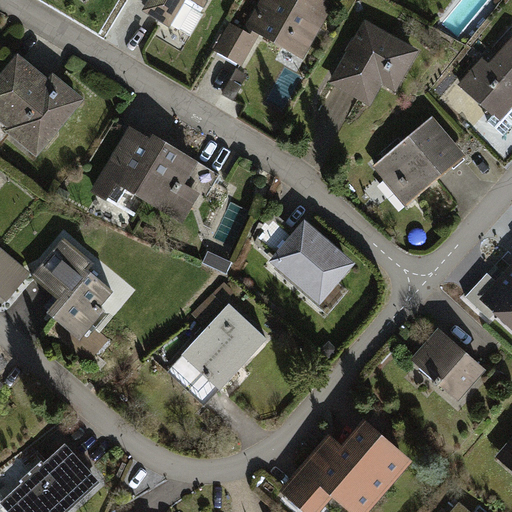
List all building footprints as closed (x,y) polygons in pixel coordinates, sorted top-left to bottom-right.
[(205,0),(145,0),(140,11),(167,26),(181,0),(190,0),(202,6),(205,0)] [(255,0),(240,31),(225,24),(212,49),(239,64),(255,33),(303,58),(332,3),(326,0),(255,0)] [(417,47),(363,18),(329,81),(369,103),(379,84),(393,91),(417,47)] [(479,56),(456,83),(499,120),(493,127),(503,136),(511,125),(511,33),(487,63),(479,56)] [(44,77),(13,53),(0,70),(0,120),(5,125),(1,130),(32,155),(80,95),(49,71),(44,77)] [(463,154),(431,116),(370,168),(401,205),(463,154)] [(127,124),(88,190),(103,199),(113,182),(180,222),(197,193),(180,183),(195,159),(148,131),(146,135),(127,124)] [(269,209),(252,240),(271,256),(267,261),(328,312),(345,290),(333,280),(351,259),(300,218),(291,228),(269,209)] [(58,236),(27,274),(56,298),(44,311),(77,338),(100,311),(93,306),(107,289),(82,268),(88,261),(58,236)] [(511,344),(511,267),(496,283),(488,275),(464,301),(511,344)] [(265,335),(228,301),(167,368),(205,402),(265,335)] [(436,326),(408,358),(456,400),(484,368),(436,326)] [(327,433),(279,491),(305,511),(314,511),(330,494),(352,511),(364,511),(409,457),(359,417),(338,442),(327,433)] [(511,433),(494,457),(511,471),(511,433)] [(67,511),(101,481),(65,442),(2,500),(13,511),(67,511)] [(467,511),(455,502),(447,511),(467,511)]
